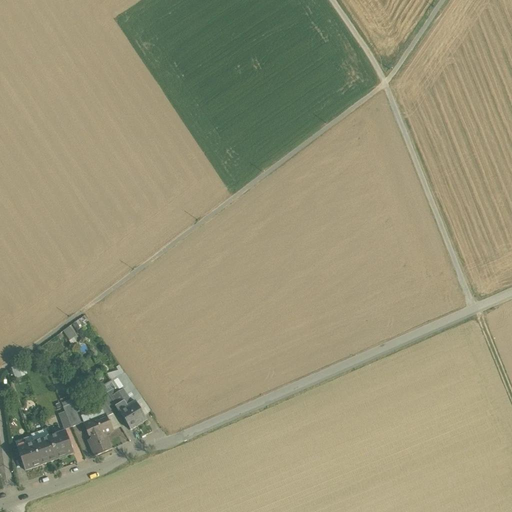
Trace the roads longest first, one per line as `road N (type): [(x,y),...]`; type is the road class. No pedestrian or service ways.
road 1 (track): [(441,0),(384,85),(0,372)]
road 2 (tertiary): [(15,499),(178,438),(511,293)]
road 3 (track): [(328,0),(384,85),(511,397)]
